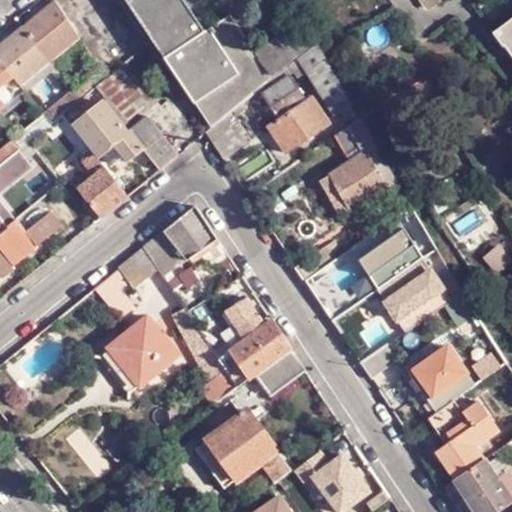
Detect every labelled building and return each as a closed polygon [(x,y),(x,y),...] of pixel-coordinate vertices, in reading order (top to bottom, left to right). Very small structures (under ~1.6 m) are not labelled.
[(75,0),(74,1),(113,62),(139,44),(110,0),(75,0)] [(318,43),(303,18),(259,53),(233,17),(208,34),(185,0),(127,0),(212,128),(233,112),(299,60),(318,43)] [(302,15),(292,0),(275,0),(286,18),(288,17),(291,22),(302,15)] [(441,0),(420,0),(428,11),(442,2),(441,0)] [(57,4),(25,30),(51,61),(80,39),(57,4)] [(511,16),(491,33),(511,60),(511,16)] [(25,30),(0,49),(0,60),(20,86),(51,61),(25,30)] [(318,43),(299,60),(337,115),(343,112),(348,122),(359,115),(318,43)] [(0,60),(0,102),(20,86),(0,60)] [(130,132),(148,118),(159,110),(125,66),(107,80),(97,88),(106,101),(130,132)] [(103,73),(75,95),(80,102),(97,88),(107,80),(103,73)] [(286,152),(330,123),(313,97),(307,101),(289,76),(265,93),(282,119),(270,128),(286,152)] [(74,94),(44,118),(50,126),(63,116),(80,102),(75,95),(74,94)] [(127,134),(130,132),(106,101),(103,104),(127,134)] [(128,161),(141,151),(127,134),(103,104),(74,126),(98,158),(101,156),(108,164),(109,163),(121,154),(128,161)] [(212,128),(208,132),(226,159),(253,141),(233,112),(212,128)] [(87,147),(64,117),(52,126),(61,136),(67,132),(82,150),(87,147)] [(20,149),(28,143),(50,126),(44,118),(14,142),(20,149)] [(160,172),(179,156),(148,118),(130,132),(127,134),(141,151),(143,150),(160,172)] [(398,182),(361,119),(349,127),(336,137),(352,163),(334,175),(323,181),(343,217),(354,210),(385,190),(398,182)] [(14,142),(0,152),(0,154),(5,162),(14,154),(20,149),(14,142)] [(84,184),(104,168),(92,153),(72,169),(84,184)] [(5,162),(0,165),(0,180),(21,163),(14,154),(5,162)] [(116,170),(128,161),(121,154),(109,163),(116,170)] [(101,219),(127,198),(104,168),(84,184),(77,189),(101,219)] [(412,206),(398,182),(385,190),(401,214),(412,206)] [(174,272),(219,241),(197,207),(145,249),(160,271),(165,278),(174,272)] [(9,229),(0,235),(0,282),(15,271),(10,265),(61,224),(49,210),(32,224),(32,223),(27,226),(20,219),(9,229)] [(353,249),(382,291),(427,261),(398,217),(353,249)] [(0,218),(0,235),(9,229),(0,218)] [(336,260),(347,252),(338,240),(327,248),(336,260)] [(327,248),(299,268),(308,281),(334,262),(336,260),(327,248)] [(145,249),(120,269),(134,291),(160,271),(145,249)] [(396,301),(414,328),(447,305),(454,301),(427,261),(382,291),(381,292),(390,305),(396,301)] [(180,282),(174,272),(165,278),(171,288),(180,282)] [(454,301),(447,305),(461,326),(477,314),(464,293),(454,301)] [(216,354),(221,363),(234,353),(265,329),(262,324),(246,300),(226,314),(235,327),(222,335),(228,345),(216,354)] [(390,305),(409,332),(414,328),(396,301),(390,305)] [(188,314),(199,330),(217,319),(211,302),(199,309),(198,308),(188,314)] [(358,307),(335,323),(345,338),(368,322),(358,307)] [(202,390),(214,407),(217,404),(225,398),(231,394),(238,389),(227,372),(221,363),(216,354),(199,330),(188,314),(185,309),(173,317),(210,384),(205,388),(202,390)] [(180,357),(148,319),(109,350),(110,351),(140,388),(141,389),(180,357)] [(270,319),(262,324),(265,329),(273,323),(270,319)] [(251,379),(255,376),(291,349),(273,323),(265,329),(234,353),(251,379)] [(391,345),(363,364),(374,380),(402,360),(391,345)] [(478,386),(450,347),(433,359),(411,374),(439,413),(457,401),(478,386)] [(271,397),(306,372),(291,349),(255,376),(271,397)] [(140,388),(110,351),(103,356),(102,361),(128,393),(133,393),(140,388)] [(407,368),(411,374),(433,359),(429,353),(407,368)] [(243,417),(247,414),(237,401),(233,404),(243,417)] [(466,415),(457,401),(439,413),(431,419),(447,445),(437,453),(456,480),(487,460),(479,449),(503,432),(483,403),(466,415)] [(208,442),(238,482),(261,464),(276,453),(278,452),(248,413),(247,414),(243,417),(208,442)] [(226,490),(238,482),(208,442),(196,451),(226,490)] [(511,449),(511,445),(510,443),(503,448),(506,453),(511,449)] [(330,465),(320,452),(296,470),(306,483),(313,477),(339,511),(343,511),(370,492),(343,456),(330,465)] [(498,452),(487,460),(500,479),(511,471),(498,452)] [(261,464),(276,485),(291,474),(276,453),(261,464)] [(456,480),(445,487),(450,495),(461,488),(476,511),(498,511),(511,503),(511,472),(511,471),(500,479),(487,460),(456,480)] [(372,511),(377,511),(393,501),(387,492),(367,505),(372,511)] [(289,511),(280,499),(261,511),(289,511)]
